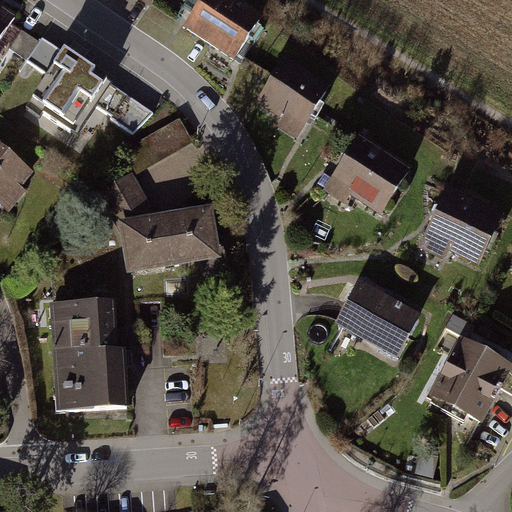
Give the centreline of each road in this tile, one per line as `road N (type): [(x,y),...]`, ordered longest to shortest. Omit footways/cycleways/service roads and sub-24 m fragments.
road 1 (residential): [(65,0),(186,82),(235,140),(259,190),(273,249),(300,471)]
road 2 (residential): [(300,471),(225,461),(26,475)]
road 3 (track): [(511,122),(307,0)]
road 4 (residential): [(0,308),(16,371),(26,475)]
